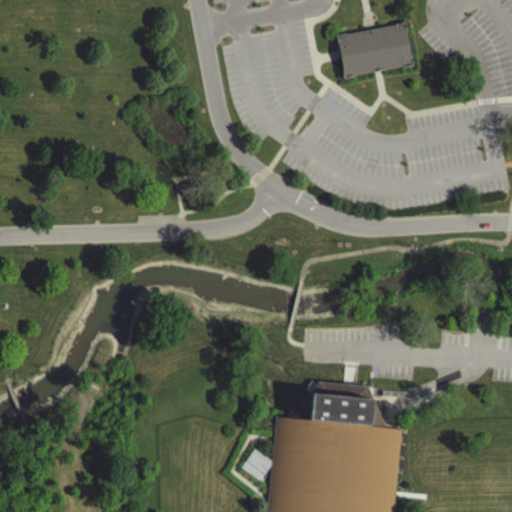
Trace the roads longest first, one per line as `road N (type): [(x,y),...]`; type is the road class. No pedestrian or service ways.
road 1 (residential): [(193,0),(220,133),(255,178),(292,207)]
road 2 (residential): [(511,226),(365,231),(314,217)]
